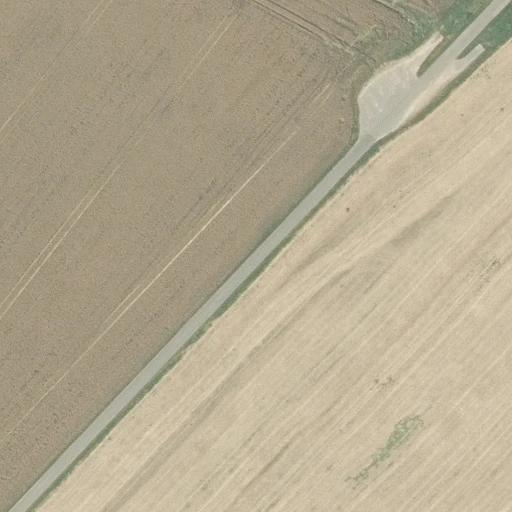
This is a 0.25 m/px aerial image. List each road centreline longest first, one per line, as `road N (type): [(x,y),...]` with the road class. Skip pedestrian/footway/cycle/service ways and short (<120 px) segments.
road 1 (track): [(16,511),(507,0)]
road 2 (track): [(511,13),(398,114)]
road 3 (track): [(492,0),(398,114)]
